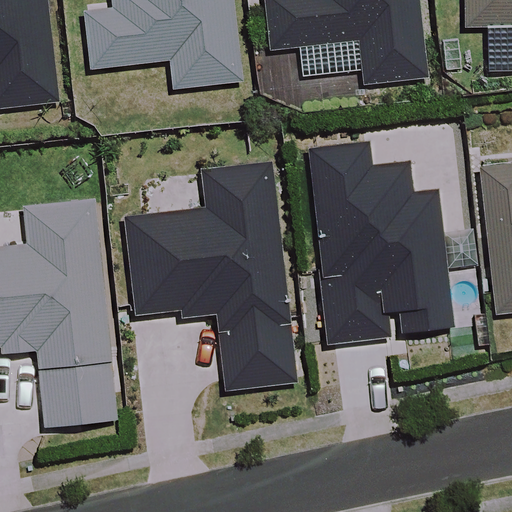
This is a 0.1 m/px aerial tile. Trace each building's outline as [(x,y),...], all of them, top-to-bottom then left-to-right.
[(0,0),(0,116),(56,110),(43,0),(0,0)] [(109,0),(110,11),(79,14),(85,72),(161,65),(164,93),(241,85),(231,0),(109,0)] [(415,0),(260,0),(267,65),(351,57),(354,89),(424,82),(415,0)] [(511,0),(463,0),(464,37),(511,36),(511,0)] [(369,143),(312,148),(331,338),(391,332),(389,311),(404,309),(407,331),(456,326),(442,191),(414,194),(410,164),(372,168),(369,143)] [(511,163),(482,167),(497,313),(511,311),(511,163)] [(293,387),(274,166),(203,172),(206,215),(125,222),(134,322),(214,315),(221,394),(293,387)] [(113,423),(90,204),(25,211),(29,250),(0,253),(0,356),(33,353),(41,431),(113,423)]
